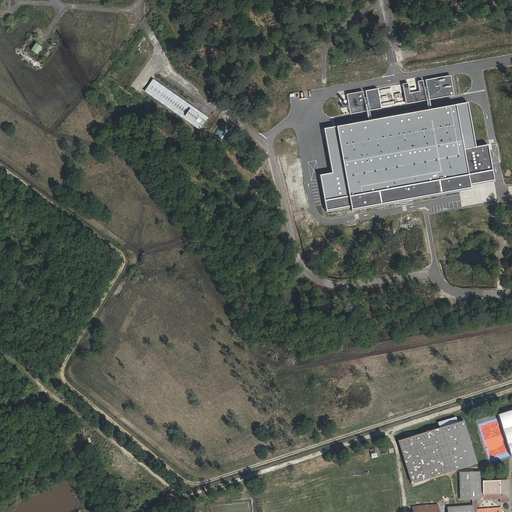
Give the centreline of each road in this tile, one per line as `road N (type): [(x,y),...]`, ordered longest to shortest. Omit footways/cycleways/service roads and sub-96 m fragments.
road 1 (track): [(0,351),(115,447),(167,484),(190,488),(511,382)]
road 2 (unknown): [(423,205),(415,133),(470,121)]
